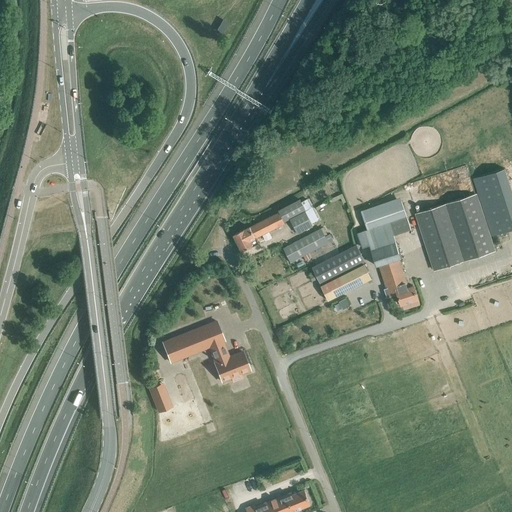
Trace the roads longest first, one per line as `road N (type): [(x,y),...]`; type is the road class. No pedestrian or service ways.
road 1 (motorway): [(278,0),(74,342),(1,511)]
road 2 (motorway): [(60,12),(123,8),(162,26),(186,60),(189,99),(159,159),(32,351),(0,420)]
road 3 (motorway): [(27,511),(107,329),(259,84)]
road 4 (residential): [(336,511),(222,243),(222,207)]
road 5 (tertiary): [(90,511),(109,436),(84,225)]
road 6 (unclassified): [(0,318),(36,175),(69,163)]
road 7 (tertiary): [(81,161),(69,28),(60,12)]
road 8 (tertiary): [(60,12),(69,163)]
